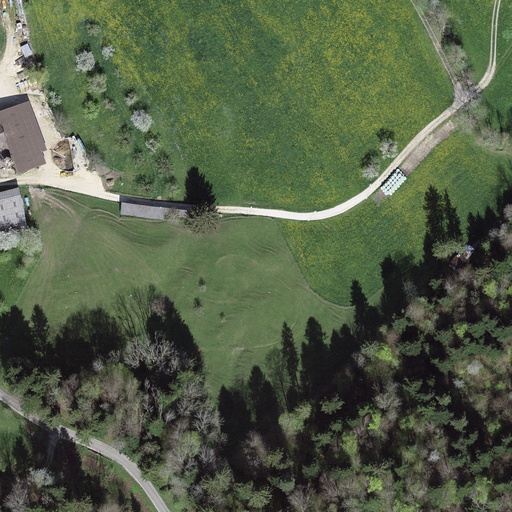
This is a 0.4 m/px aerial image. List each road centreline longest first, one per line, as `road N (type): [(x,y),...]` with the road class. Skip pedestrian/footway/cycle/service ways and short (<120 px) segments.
road 1 (track): [(498,0),(485,81),(371,189),(332,213),(199,208),(0,182)]
road 2 (tertiary): [(0,393),(128,463),(165,511)]
